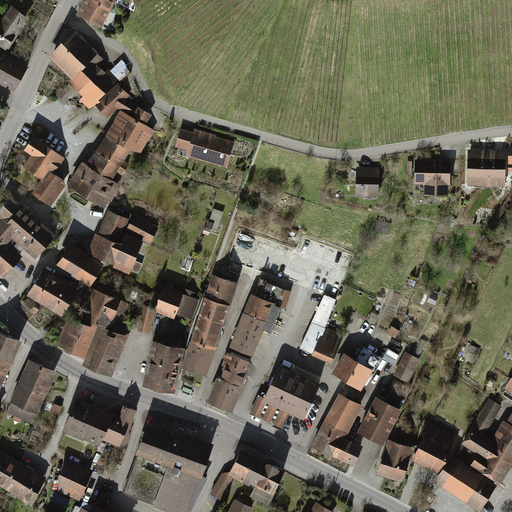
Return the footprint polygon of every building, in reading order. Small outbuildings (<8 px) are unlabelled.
[(81,0),(73,15),(96,28),(112,0),(123,0),(125,1),(125,0),(81,0)] [(0,16),(0,52),(2,53),(24,19),(6,7),(0,16)] [(81,164),(77,161),(64,184),(100,210),(117,185),(106,178),(127,150),(134,154),(150,130),(140,126),(146,115),(124,100),(128,95),(96,64),(103,58),(73,32),(45,57),(67,79),(64,83),(80,97),(77,100),(87,111),(91,105),(103,118),(115,111),(100,133),(102,135),(81,164)] [(0,86),(8,91),(22,67),(0,55),(0,86)] [(112,68),(119,77),(131,68),(124,59),(112,68)] [(219,169),(228,141),(190,128),(188,132),(174,128),(168,146),(182,150),(180,156),(219,169)] [(61,157),(27,135),(17,151),(25,155),(17,168),(36,181),(27,194),(45,205),(61,184),(50,175),(61,157)] [(503,148),(464,147),(463,185),(501,186),(503,148)] [(445,160),(407,157),(406,184),(418,185),(417,196),(443,198),(445,160)] [(374,169),(351,166),(348,196),(371,199),(374,169)] [(0,211),(0,228),(38,260),(58,237),(11,198),(0,211)] [(84,254),(64,243),(51,268),(84,286),(98,265),(122,275),(125,270),(141,275),(147,258),(134,252),(139,243),(149,245),(156,228),(130,215),(127,220),(103,212),(94,234),(84,254)] [(0,267),(9,275),(22,259),(8,247),(14,240),(0,228),(0,267)] [(43,306),(58,280),(40,270),(25,296),(43,306)] [(239,285),(213,276),(182,369),(209,377),(239,285)] [(61,316),(76,290),(58,280),(43,306),(61,316)] [(148,309),(141,308),(135,331),(148,334),(154,314),(169,320),(172,315),(189,322),(196,302),(158,287),(148,309)] [(98,331),(82,367),(110,379),(132,327),(119,322),(126,304),(92,290),(80,322),(98,331)] [(283,308),(252,296),(231,350),(253,359),(264,332),(272,335),(283,308)] [(94,333),(66,320),(53,348),(82,360),(94,333)] [(0,387),(23,337),(0,326),(0,387)] [(340,336),(323,328),(309,357),(326,366),(340,336)] [(146,383),(157,385),(165,345),(154,343),(146,383)] [(165,345),(157,385),(173,389),(182,349),(165,345)] [(419,358),(402,351),(391,377),(408,384),(419,358)] [(250,362),(230,353),(211,402),(231,410),(250,362)] [(368,368),(338,354),(328,374),(357,389),(368,368)] [(54,368),(27,358),(11,398),(38,409),(54,368)] [(320,383),(279,365),(265,397),(259,394),(250,412),(283,427),(291,411),(305,417),(320,383)] [(511,396),(511,368),(500,388),(511,396)] [(359,405),(334,393),(307,446),(349,467),(359,447),(342,439),(359,405)] [(396,409),(370,396),(352,433),(379,446),(396,409)] [(488,397),(468,427),(480,435),(500,405),(488,397)] [(121,449),(134,412),(117,406),(114,415),(69,399),(65,410),(55,406),(51,415),(59,418),(54,434),(97,449),(99,442),(121,449)] [(511,405),(503,419),(511,425),(511,405)] [(492,437),(511,449),(511,425),(503,419),(492,437)] [(409,447),(384,440),(370,474),(396,483),(405,461),(431,473),(453,438),(426,424),(409,447)] [(176,437),(149,426),(123,492),(175,511),(185,511),(209,452),(199,449),(202,442),(178,433),(176,437)] [(466,465),(496,482),(511,457),(511,449),(492,437),(489,441),(480,435),(468,427),(458,444),(473,454),(466,465)] [(220,498),(234,474),(258,486),(255,493),(269,500),(284,471),(242,449),(230,471),(223,473),(211,493),(220,498)] [(44,477),(0,451),(0,493),(27,508),(44,477)] [(494,484),(447,456),(431,483),(477,511),(494,484)] [(89,472),(62,459),(48,488),(76,501),(89,472)] [(247,511),(250,507),(232,498),(224,511),(247,511)] [(511,511),(511,498),(503,511),(511,511)] [(331,511),(314,502),(308,511),(331,511)]
